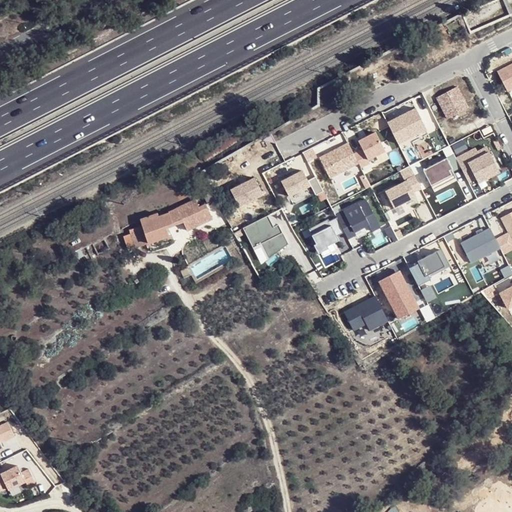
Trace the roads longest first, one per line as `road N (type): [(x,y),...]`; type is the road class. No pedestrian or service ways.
road 1 (motorway): [(0,164),(319,0)]
road 2 (motorway): [(234,0),(0,120)]
road 3 (residential): [(319,287),(511,187)]
road 4 (residential): [(276,147),(468,57)]
road 5 (track): [(421,511),(422,499),(488,445),(506,405)]
